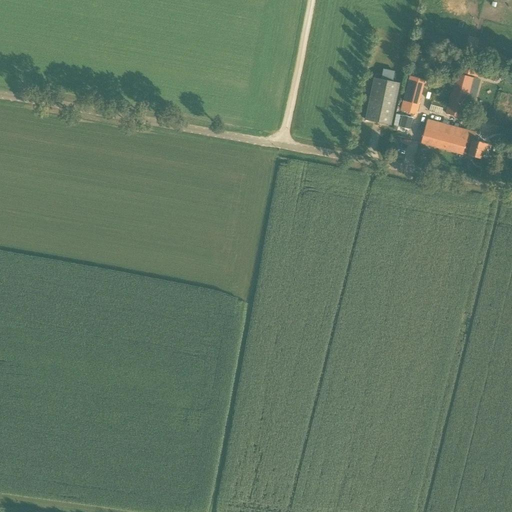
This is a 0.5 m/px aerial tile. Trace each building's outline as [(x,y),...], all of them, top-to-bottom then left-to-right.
[(457,72),(477,77),(480,62),(461,58),(457,72)] [(381,77),(393,80),(395,70),(383,68),(381,77)] [(446,113),(462,117),(472,79),(456,75),(446,113)] [(409,76),(405,89),(421,93),(425,80),(409,76)] [(373,78),(367,110),(365,119),(391,125),(399,83),(373,78)] [(402,100),(400,110),(416,114),(418,105),(402,100)] [(442,113),(443,107),(430,104),(429,111),(442,113)] [(462,154),(463,153),(468,155),(468,156),(480,159),(482,152),(485,152),(487,144),(473,140),(473,138),(467,136),(468,132),(427,120),(421,142),(462,154)]
